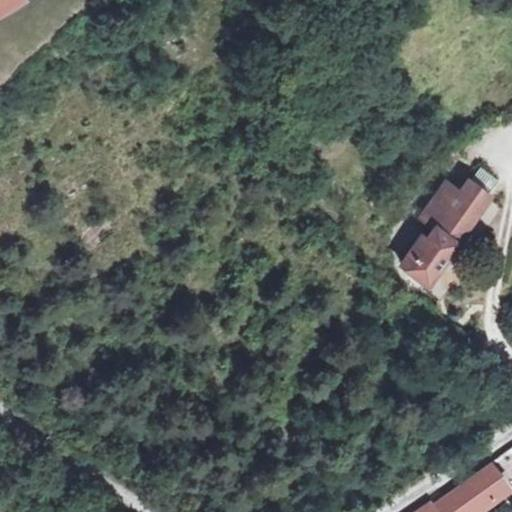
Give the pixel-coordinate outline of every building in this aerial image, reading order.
[(0,0),(0,27),(14,18),(8,9),(11,0),(16,0),(18,1),(18,0),(0,0)] [(511,89),(493,72),(469,98),(492,118),(511,95),(511,89)] [(472,170),(464,183),(481,193),(489,180),(472,170)] [(423,243),(416,239),(397,271),(426,289),(484,194),(481,193),(464,183),(461,181),(453,194),(447,203),(434,195),(417,223),(430,231),(423,243)] [(440,186),(434,195),(447,203),(453,194),(440,186)] [(511,446),(442,495),(429,503),(416,511),(469,511),(507,485),(504,481),(511,474),(511,446)]
